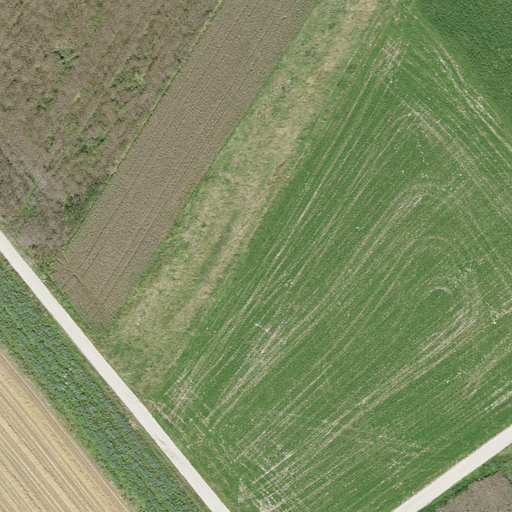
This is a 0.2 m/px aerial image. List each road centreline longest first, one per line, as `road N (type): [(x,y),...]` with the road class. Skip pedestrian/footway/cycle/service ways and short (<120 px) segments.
road 1 (track): [(394,0),(136,410)]
road 2 (track): [(0,241),(219,511)]
road 3 (track): [(399,511),(511,430)]
